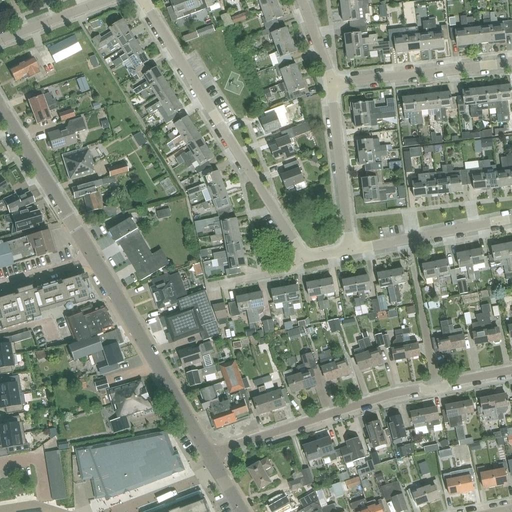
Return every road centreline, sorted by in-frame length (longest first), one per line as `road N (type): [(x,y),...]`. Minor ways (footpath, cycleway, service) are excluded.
road 1 (residential): [(209,453),(386,395),(511,370)]
road 2 (residential): [(303,260),(143,0)]
road 3 (residential): [(209,453),(94,262)]
road 4 (residential): [(94,262),(0,108)]
road 5 (residential): [(333,82),(511,62)]
road 6 (residential): [(348,250),(333,82)]
road 7 (residential): [(348,250),(511,218)]
